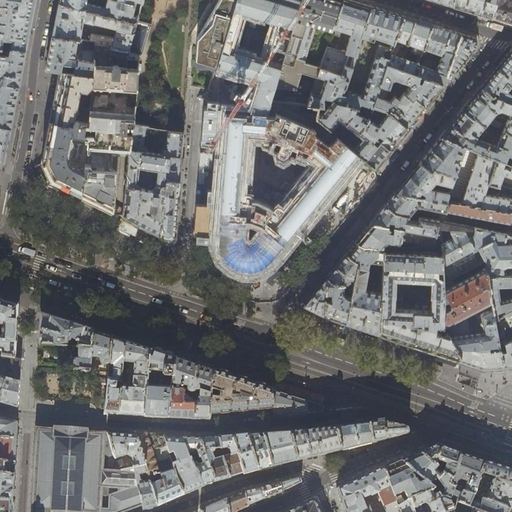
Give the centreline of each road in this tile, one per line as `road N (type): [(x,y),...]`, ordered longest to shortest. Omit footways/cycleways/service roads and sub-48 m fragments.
road 1 (residential): [(438,431),(377,413),(217,428),(26,415)]
road 2 (residential): [(502,33),(254,339)]
road 3 (residential): [(0,254),(48,0)]
road 4 (primary): [(497,424),(254,339)]
road 5 (residential): [(173,311),(185,267),(200,101)]
road 6 (primary): [(173,311),(0,254)]
road 7 (residential): [(166,511),(296,468),(320,482)]
road 8 (residential): [(438,431),(320,482)]
